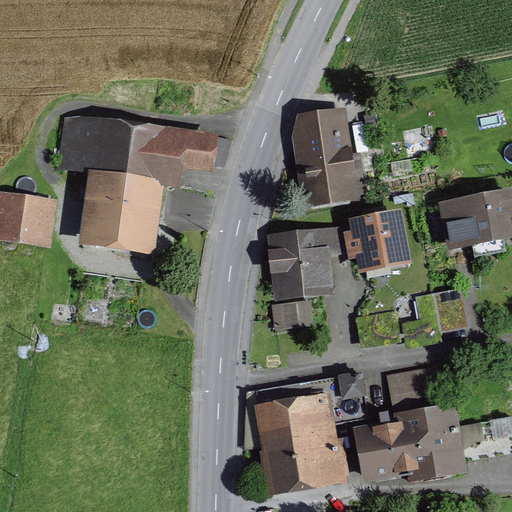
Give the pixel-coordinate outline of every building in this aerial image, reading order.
[(341,115),(294,122),(287,144),(302,214),(358,207),(341,115)] [(210,200),(218,141),(64,120),(57,174),(90,178),(80,252),(153,262),(163,193),(210,200)] [(53,205),(0,196),(0,241),(46,249),(53,205)] [(511,242),(505,204),(441,216),(450,265),(511,254),(511,242)] [(403,225),(349,236),(359,288),(414,277),(403,225)] [(269,243),(277,311),(309,307),(333,305),(328,262),(345,260),(342,235),(269,243)] [(312,330),(309,307),(277,311),(271,312),(273,334),(312,330)] [(428,312),(395,317),(401,351),(434,345),(428,312)] [(360,327),(363,344),(389,339),(386,322),(360,327)] [(389,378),(394,416),(437,410),(431,372),(389,378)] [(344,485),(328,394),(253,407),(268,498),(344,485)] [(461,471),(452,414),(393,423),(395,433),(355,439),(362,486),(461,471)]
